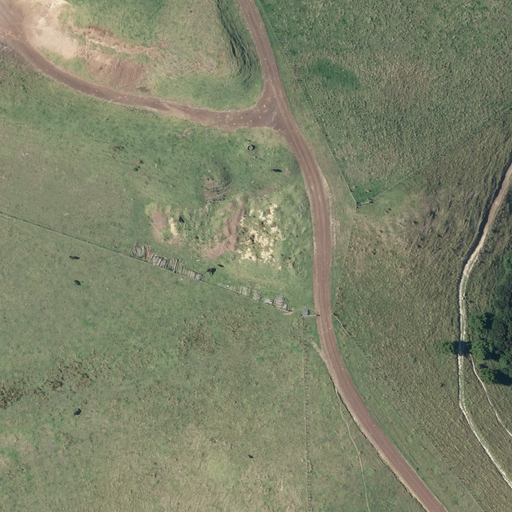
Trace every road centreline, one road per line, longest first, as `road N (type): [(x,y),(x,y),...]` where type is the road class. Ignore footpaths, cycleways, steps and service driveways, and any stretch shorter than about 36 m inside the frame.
road 1 (track): [(244,0),(274,106),(310,167),(321,206),(324,316),(340,377),(437,511)]
road 2 (track): [(274,106),(227,121),(80,86),(46,68),(18,36),(2,0)]
